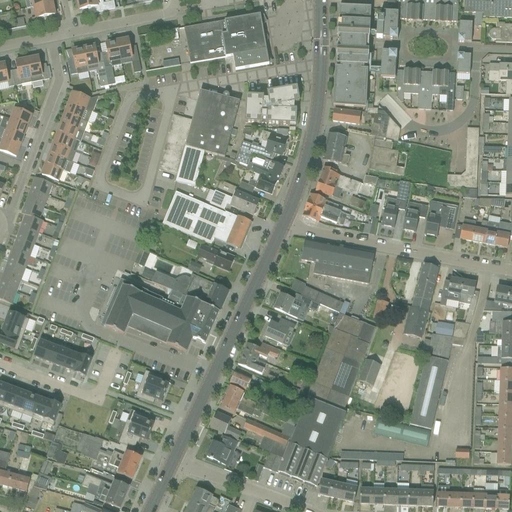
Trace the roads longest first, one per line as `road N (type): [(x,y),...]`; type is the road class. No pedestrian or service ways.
road 1 (tertiary): [(170,465),(282,225)]
road 2 (residential): [(511,271),(282,225)]
road 3 (tertiary): [(282,225),(317,103),(319,0)]
road 4 (residential): [(5,220),(59,79),(51,38)]
road 5 (unclassified): [(303,511),(170,465)]
